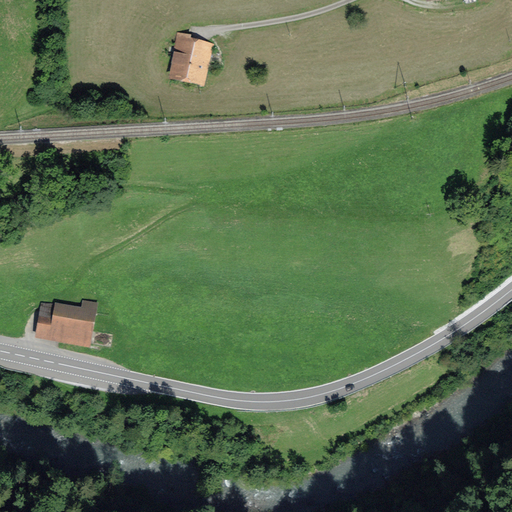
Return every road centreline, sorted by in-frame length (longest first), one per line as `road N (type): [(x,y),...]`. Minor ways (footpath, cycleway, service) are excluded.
road 1 (primary): [(511,289),(393,365),(298,399),(230,399),(0,350)]
road 2 (track): [(193,30),(153,37),(102,101),(84,97),(0,118)]
